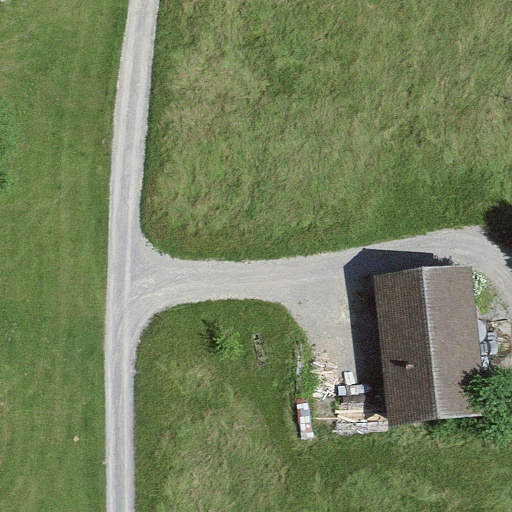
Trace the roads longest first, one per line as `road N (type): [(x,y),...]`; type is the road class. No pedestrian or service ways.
road 1 (unclassified): [(128,511),(134,147),(151,0)]
road 2 (track): [(132,285),(467,260),(511,287)]
